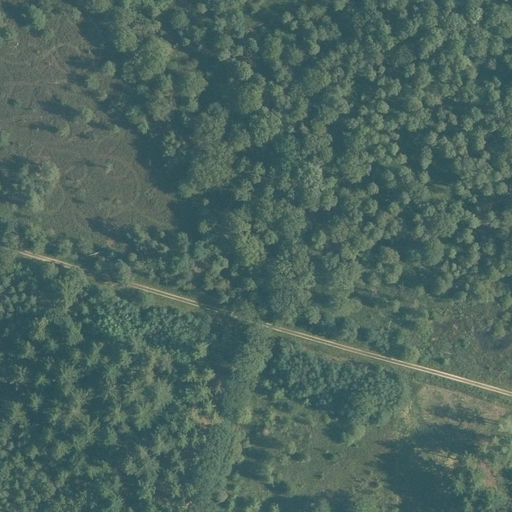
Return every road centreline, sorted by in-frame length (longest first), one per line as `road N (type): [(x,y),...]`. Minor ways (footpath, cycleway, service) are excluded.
road 1 (track): [(0,246),(511,393)]
road 2 (track): [(267,325),(223,432),(205,511)]
